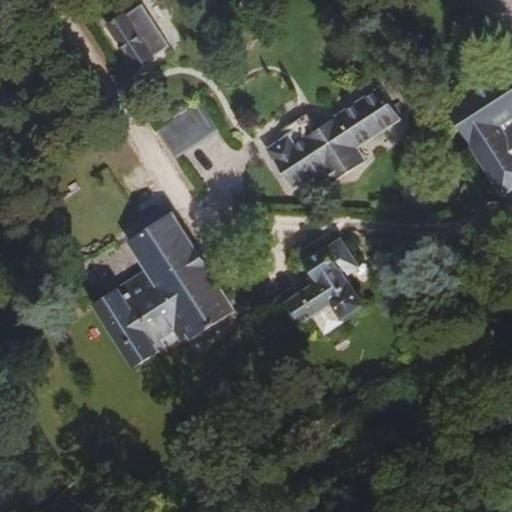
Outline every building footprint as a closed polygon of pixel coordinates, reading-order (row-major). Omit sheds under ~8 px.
[(155,54),(171,44),(146,5),(130,15),(127,10),(107,24),(139,71),(158,59),(155,54)] [(511,66),(451,108),(507,191),(511,187),(511,66)] [(358,145),(402,115),(382,85),(319,129),(309,114),(284,129),(290,137),(270,150),(297,189),(330,166),(341,179),(369,160),(358,145)] [(218,129),(201,105),(161,130),(179,156),(218,129)] [(194,338),(236,311),(211,272),(214,270),(201,250),(198,252),(175,217),(175,216),(134,242),(151,266),(95,302),(137,367),(180,338),(182,342),(192,336),(194,338)] [(361,267),(342,236),(299,265),(314,287),(290,303),(305,324),(338,302),(348,318),(367,304),(349,276),(361,267)]
